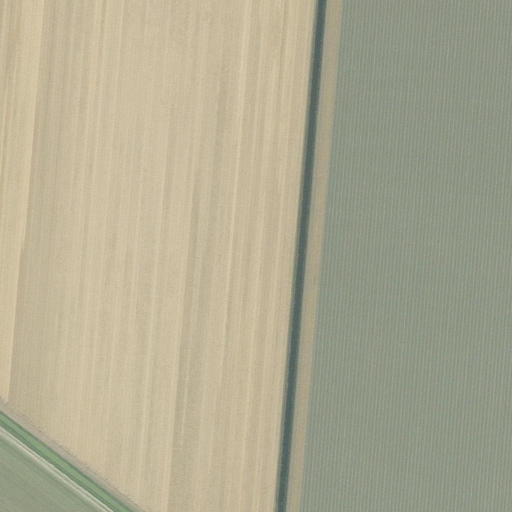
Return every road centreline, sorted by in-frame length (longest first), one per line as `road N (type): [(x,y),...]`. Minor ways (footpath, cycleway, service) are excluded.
road 1 (track): [(312,0),(271,511)]
road 2 (track): [(140,511),(0,404)]
road 3 (track): [(112,511),(0,425)]
